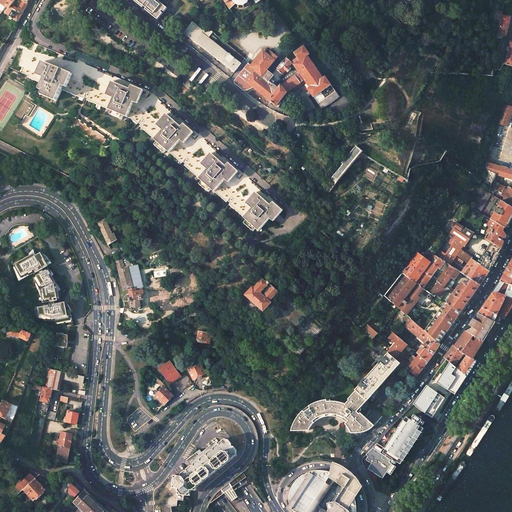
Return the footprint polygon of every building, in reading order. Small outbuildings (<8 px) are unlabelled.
[(9,7),(5,12),(17,21),(27,3),(23,0),(18,8),(11,4),(9,7)] [(133,0),(158,20),(163,13),(167,8),(157,0),(133,0)] [(223,0),(224,0),(223,0),(224,1),(230,9),(236,4),(238,6),(237,7),(238,8),(239,6),(243,6),(243,7),(244,7),(244,6),(247,3),(248,4),(249,3),(248,2),(248,0),(254,0),(256,3),(259,0),(223,0)] [(498,35),(506,36),(510,21),(511,17),(507,16),(502,15),(498,35)] [(196,24),(187,35),(238,74),(246,63),(219,43),(221,40),(215,36),(216,34),(208,27),(205,30),(196,24)] [(254,73),(247,82),(276,105),(286,92),(288,94),(306,81),(307,83),(301,87),(304,91),(293,98),(310,111),(315,107),(305,93),(309,90),(322,108),(339,96),(325,76),(323,77),(307,55),(309,54),(303,46),(294,52),(298,57),(296,59),(297,61),(293,64),(296,68),(281,79),(279,77),(286,70),(288,72),(291,68),(289,66),(292,62),(286,57),(274,74),(269,79),(270,80),(267,83),(254,73)] [(239,75),(247,82),(254,73),(267,83),(270,80),(269,79),(274,74),(273,70),(285,56),(275,49),(272,49),(268,49),(260,48),(248,63),(247,65),(239,75)] [(189,158),(184,164),(199,177),(202,180),(199,183),(208,191),(211,188),(214,191),(226,201),(231,195),(234,197),(228,204),(244,217),(246,219),(243,222),(253,230),(256,227),(259,230),(269,218),(272,220),(281,209),(272,202),(270,205),(255,192),(246,202),(252,207),(251,208),(221,183),(225,178),(228,181),(237,170),(228,163),(225,165),(210,153),(201,163),(207,168),(206,169),(176,144),(180,139),(183,142),(192,131),(183,123),(181,126),(166,113),(157,124),(162,129),(161,130),(137,109),(131,106),(134,101),(137,102),(142,90),(131,85),(130,89),(111,81),(106,94),(113,97),(113,98),(69,80),(72,74),(42,61),(37,74),(18,66),(11,63),(10,67),(28,75),(27,77),(35,80),(42,83),(39,88),(43,90),(41,94),(56,100),(61,89),(83,98),(86,90),(89,91),(86,99),(108,108),(112,110),(110,114),(122,119),(123,115),(127,117),(131,118),(137,123),(142,117),(145,119),(139,125),(154,138),(157,141),(154,144),(164,152),(166,149),(169,152),(181,162),(187,156),(189,158)] [(26,99),(15,117),(21,122),(25,115),(29,118),(36,105),(26,99)] [(352,101),(332,110),(334,114),(354,105),(352,101)] [(511,106),(504,104),(498,124),(499,124),(508,127),(511,112),(511,106)] [(394,129),(378,132),(379,138),(395,135),(394,129)] [(331,179),(336,183),(362,153),(364,151),(356,146),(342,162),(344,164),(331,179)] [(495,174),(492,181),(499,183),(500,184),(503,176),(511,179),(511,170),(487,163),(485,168),(488,170),(495,174)] [(494,195),(511,207),(511,188),(511,189),(500,184),(499,183),(494,195)] [(484,190),(472,209),(485,216),(492,220),(508,229),(511,221),(510,220),(511,217),(511,207),(494,195),(484,190)] [(458,223),(474,233),(476,234),(483,223),(481,222),(485,216),(472,209),(468,206),(458,223)] [(483,223),(476,234),(478,235),(480,236),(485,239),(490,231),(489,230),(491,227),(488,226),(492,220),(488,218),(485,216),(481,222),(483,223)] [(105,219),(98,223),(109,245),(117,240),(114,234),(113,234),(105,219)] [(503,241),(505,239),(506,238),(507,236),(506,233),(508,229),(492,220),(488,226),(491,227),(489,230),(490,231),(485,239),(491,243),(501,249),(502,247),(504,242),(503,241)] [(448,236),(438,249),(453,259),(457,255),(464,260),(468,264),(472,258),(462,251),(461,251),(460,250),(463,246),(465,247),(467,244),(467,243),(471,237),(474,233),(458,223),(457,223),(448,236)] [(484,261),(481,265),(489,271),(501,249),(491,243),(488,247),(487,247),(486,248),(488,249),(482,260),(484,261)] [(438,249),(434,254),(436,256),(445,262),(449,264),(453,259),(438,249)] [(417,252),(401,273),(423,288),(438,268),(440,269),(445,262),(436,256),(431,263),(417,252)] [(35,253),(14,265),(21,278),(29,273),(31,275),(37,271),(39,274),(34,278),(37,284),(39,283),(43,296),(42,296),(43,303),(49,302),(50,305),(41,307),(36,308),(36,310),(32,312),(32,313),(33,314),(34,315),(36,316),(36,317),(38,317),(40,317),(41,318),(52,320),(55,321),(57,320),(72,317),(71,313),(70,311),(71,310),(71,309),(69,305),(68,304),(67,303),(66,302),(56,304),(55,301),(59,301),(59,300),(61,299),(59,292),(62,290),(61,288),(60,288),(59,285),(58,284),(57,283),(56,283),(50,274),(52,272),(49,269),(44,272),(43,269),(47,266),(46,264),(51,262),(48,258),(45,255),(41,253),(36,255),(35,253)] [(124,254),(115,257),(124,290),(129,289),(131,297),(129,298),(129,301),(124,301),(125,304),(124,308),(132,311),(134,310),(134,308),(139,307),(139,309),(141,310),(143,309),(143,308),(142,306),(141,305),(140,300),(144,299),(143,296),(145,296),(137,265),(134,266),(124,254)] [(453,259),(449,264),(460,272),(471,279),(480,285),(484,280),(489,271),(481,265),(472,258),(468,264),(466,267),(462,264),(464,260),(457,255),(453,259)] [(511,260),(500,282),(511,285),(511,260)] [(438,282),(430,293),(435,296),(446,303),(460,313),(467,304),(480,285),(471,279),(469,283),(466,281),(464,281),(463,281),(462,282),(461,283),(462,284),(460,286),(458,285),(456,288),(457,288),(456,290),(455,289),(454,291),(452,290),(454,288),(452,286),(456,281),(454,280),(460,272),(449,264),(437,281),(438,282)] [(401,273),(384,295),(389,300),(397,307),(399,309),(405,314),(406,315),(411,319),(412,320),(439,343),(460,313),(446,303),(435,296),(430,293),(423,288),(401,273)] [(266,283),(262,280),(254,288),(253,287),(246,295),(251,299),(251,303),(254,306),(258,306),(263,310),(265,308),(267,308),(268,306),(268,304),(272,300),(271,299),(278,291),(267,281),(266,283)] [(496,292),(511,298),(511,285),(500,282),(497,288),(493,293),(496,292)] [(378,290),(365,305),(371,310),(384,295),(378,290)] [(499,323),(501,324),(504,319),(507,320),(511,310),(511,298),(496,292),(493,293),(478,313),(496,321),(499,323)] [(474,319),(469,326),(472,328),(471,329),(470,330),(467,330),(466,332),(483,342),(489,333),(490,333),(490,332),(490,331),(496,321),(478,313),(477,315),(478,316),(478,317),(477,320),(474,319)] [(411,321),(406,327),(420,339),(425,343),(417,353),(419,354),(428,362),(434,354),(440,345),(439,343),(412,320),(411,319),(409,320),(411,321)] [(367,324),(361,330),(367,335),(372,339),(377,333),(376,332),(377,330),(374,328),(373,329),(367,324)] [(16,328),(13,334),(28,341),(31,334),(25,331),(23,330),(16,328)] [(214,334),(199,331),(197,342),(210,344),(210,340),(215,340),(215,338),(213,338),(214,334)] [(465,331),(454,346),(465,353),(468,355),(473,359),(477,351),(483,342),(466,332),(465,331)] [(401,332),(399,335),(413,346),(415,344),(401,332)] [(58,347),(64,348),(65,348),(66,342),(67,335),(62,334),(60,334),(57,333),(55,343),(58,343),(58,347)] [(387,352),(395,359),(399,355),(404,348),(407,344),(393,333),(388,338),(395,344),(387,352)] [(359,385),(355,390),(356,391),(366,401),(400,363),(395,359),(387,352),(375,342),(371,347),(379,355),(380,353),(384,357),(378,363),(379,363),(365,379),(364,379),(359,385)] [(450,362),(455,366),(459,360),(465,353),(454,346),(453,345),(447,353),(444,357),(446,359),(450,362)] [(465,353),(459,360),(462,362),(468,355),(465,353)] [(409,363),(399,355),(395,359),(400,363),(415,376),(416,377),(428,362),(419,354),(416,358),(414,356),(411,358),(408,355),(406,357),(411,361),(409,363)] [(467,376),(477,361),(473,359),(468,355),(462,362),(458,368),(467,376)] [(169,361),(159,369),(170,383),(180,376),(169,361)] [(455,366),(450,362),(435,382),(454,396),(467,376),(458,368),(455,366)] [(200,363),(188,369),(193,379),(198,377),(199,379),(202,377),(201,375),(206,373),(200,363)] [(50,369),(46,388),(52,389),(59,391),(61,379),(65,380),(65,379),(83,383),(84,377),(66,373),(50,369)] [(231,376),(224,374),(222,382),(225,383),(230,384),(231,376)] [(161,390),(155,396),(165,405),(168,402),(170,399),(173,396),(164,387),(165,386),(157,378),(156,381),(163,388),(161,390)] [(511,378),(494,406),(494,409),(496,411),(499,410),(511,389),(511,378)] [(41,396),(40,401),(49,403),(52,389),(46,388),(34,385),(33,390),(35,391),(36,389),(38,389),(39,389),(41,389),(40,396),(41,396)] [(444,399),(427,386),(413,404),(418,408),(431,417),(444,399)] [(347,425),(348,426),(348,427),(350,429),(352,432),(353,434),(363,434),(368,433),(369,432),(370,431),(375,425),(366,417),(374,408),(366,401),(356,391),(349,399),(350,400),(346,404),(343,403),(337,402),(333,402),(329,402),(328,402),(328,400),(323,401),(318,403),(314,405),(311,407),(312,409),(305,413),(304,412),(299,417),(295,423),(293,430),(293,432),(310,431),(313,427),(315,424),(318,422),(320,420),(323,419),(328,417),(331,417),(334,417),(340,418),(343,419),(345,420),(348,423),(347,425)] [(3,400),(0,407),(0,415),(6,418),(12,404),(3,400)] [(47,411),(45,419),(54,420),(55,417),(56,413),(47,411)] [(68,411),(66,422),(77,424),(79,413),(68,411)] [(406,417),(383,452),(400,464),(424,428),(419,425),(420,423),(423,425),(425,422),(422,420),(414,414),(412,417),(413,418),(411,420),(406,417)] [(489,416),(488,417),(466,452),(466,455),(468,456),(470,456),(493,421),(494,419),(493,417),(491,416),(489,416)] [(61,437),(56,461),(67,463),(73,434),(62,432),(61,437)] [(178,476),(174,479),(173,483),(182,494),(184,495),(186,495),(237,455),(237,450),(229,440),(224,439),(219,443),(220,444),(217,444),(214,447),(213,447),(213,450),(211,449),(207,453),(206,455),(204,455),(200,450),(196,452),(201,457),(200,458),(200,460),(198,460),(194,463),(193,465),(191,465),(189,467),(187,468),(187,471),(184,470),(182,472),(180,474),(180,476),(178,476)] [(377,443),(366,455),(368,456),(366,460),(365,459),(364,460),(364,461),(364,462),(364,463),(365,465),(366,465),(368,466),(369,467),(372,463),(374,464),(370,470),(383,478),(387,473),(391,475),(396,467),(390,462),(391,460),(382,454),(382,452),(383,449),(381,448),(382,446),(377,443)] [(356,511),(357,508),(356,507),(356,505),(356,504),(356,500),(355,499),(355,497),(359,491),(362,487),(360,484),(359,482),(358,480),(356,478),(353,474),(351,471),(349,470),(347,468),(344,466),(338,463),(334,462),(332,467),(330,471),(329,471),(326,470),(323,470),(321,470),(316,470),(313,470),(311,471),(309,473),(305,475),(300,478),(297,480),(295,483),(293,486),(292,489),(291,490),(291,492),(290,496),(290,498),(290,501),(290,503),(288,506),(295,511),(294,511),(356,511)] [(458,463),(457,465),(435,500),(435,503),(437,504),(439,504),(462,469),(463,467),(462,465),(460,463),(458,463)] [(24,489),(35,478),(40,474),(34,471),(30,474),(20,483),(17,486),(22,491),(24,489)] [(45,490),(35,478),(24,489),(34,500),(38,496),(40,498),(43,495),(41,493),(45,490)] [(82,493),(80,491),(71,483),(69,483),(69,486),(70,486),(69,493),(75,497),(72,499),(74,501),(74,502),(85,511),(117,511),(114,509),(111,511),(99,511),(107,504),(106,503),(104,503),(97,499),(94,497),(93,498),(85,491),(82,493)] [(228,501),(236,496),(230,488),(223,493),(228,501)]
